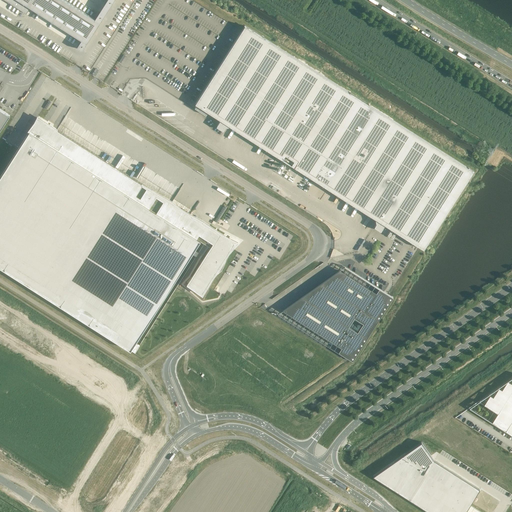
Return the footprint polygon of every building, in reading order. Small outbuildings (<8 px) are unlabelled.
[(4,0),(21,10),(24,7),(29,10),(31,8),(82,40),(78,47),(83,50),(105,16),(100,12),(95,19),(65,0),(107,0),(105,4),(110,8),(114,0),(4,0)] [(223,131),(227,124),(228,124),(231,120),(285,154),(282,159),(319,182),(322,178),(381,215),(378,220),(379,220),(374,227),(375,227),(381,230),(380,231),(381,231),(385,224),(424,249),(473,171),(245,26),(195,104),(221,120),(217,126),(217,127),(217,126),(223,130),(223,131)] [(0,130),(10,115),(0,108),(0,130)] [(38,117),(0,177),(0,266),(135,353),(140,345),(136,343),(201,241),(211,247),(188,284),(202,293),(234,243),(220,234),(213,245),(202,238),(209,227),(38,117)] [(347,226),(344,228),(354,238),(356,236),(347,226)] [(305,298),(293,317),(342,348),(353,329),(349,326),(355,318),(359,320),(377,293),(343,271),(331,290),(324,285),(312,303),(305,298)] [(0,438),(62,478),(69,467),(60,462),(114,376),(0,302),(0,438)] [(225,353),(206,366),(219,375),(218,376),(249,395),(250,394),(279,413),(309,392),(310,393),(335,375),(335,374),(339,371),(265,323),(264,324),(265,325),(253,344),(258,347),(252,356),(247,353),(241,362),(225,353)] [(511,377),(479,401),(498,413),(492,422),(511,434),(511,377)] [(421,442),(373,476),(430,511),(464,511),(479,489),(434,460),(421,442)]
